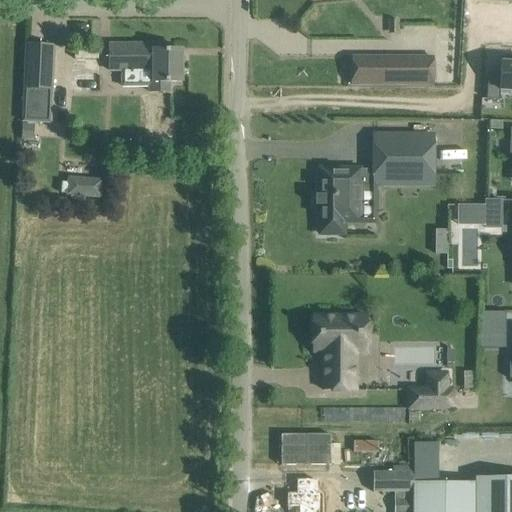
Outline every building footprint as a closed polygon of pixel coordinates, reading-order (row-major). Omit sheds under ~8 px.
[(26,45),(23,89),(51,90),(53,47),(26,45)] [(169,45),(109,45),(109,72),(121,72),(121,88),(149,88),(149,93),(169,93),(169,83),(181,83),(181,51),(169,51),(169,45)] [(352,58),(352,86),(432,86),(432,58),(352,58)] [(487,75),(486,100),(499,101),(499,91),(511,92),(511,64),(500,63),(500,76),(487,75)] [(490,122),(489,130),(502,131),(502,122),(490,122)] [(433,137),(373,136),(373,186),(433,186),(433,137)] [(319,196),(315,196),(315,206),(319,206),(319,235),(343,235),(343,223),(359,223),(359,186),(368,186),(368,177),(368,170),(319,170),(319,187),(319,196)] [(79,196),(80,184),(61,183),(60,194),(71,196),(70,201),(84,202),(85,197),(79,196)] [(484,201),(484,213),(501,213),(501,201),(493,201),(484,201)] [(435,248),(435,256),(447,256),(447,248),(435,248)] [(459,249),(448,263),(464,275),(475,262),(459,249)] [(322,353),(323,391),(354,391),(355,353),(366,353),(366,317),(312,317),(312,353),(322,353)] [(479,336),(478,348),(504,348),(504,337),(479,336)] [(408,390),(408,409),(451,409),(452,391),(446,391),(446,374),(427,374),(427,391),(408,390)] [(475,379),(463,379),(463,391),(475,391),(475,379)] [(373,472),(373,494),(394,494),(413,494),(413,484),(413,472),(381,472),(373,472)] [(474,511),(511,511),(511,478),(475,478),(475,484),(474,511)] [(412,511),(474,511),(475,484),(413,484),(413,494),(412,501),(412,511)] [(311,507),(287,506),(286,511),(331,511),(332,487),(309,487),(309,500),(311,501),(311,507)] [(394,494),(394,511),(412,511),(412,501),(413,494),(394,494)]
